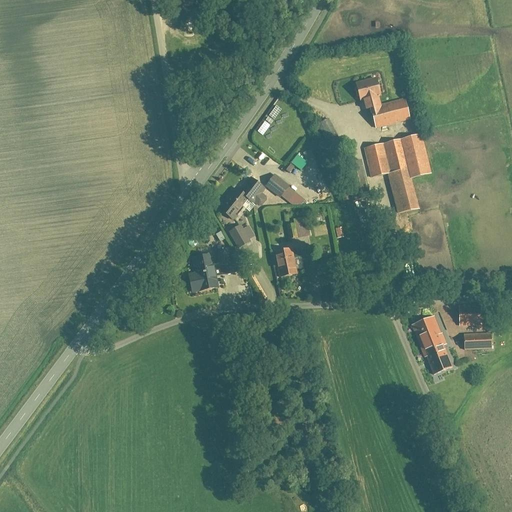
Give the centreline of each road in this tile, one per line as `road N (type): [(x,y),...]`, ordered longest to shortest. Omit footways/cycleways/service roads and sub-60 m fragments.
road 1 (residential): [(80,343),(106,352),(191,317),(247,305),(384,305),(397,319),(477,511)]
road 2 (tertiary): [(80,343),(269,86),(321,0)]
road 3 (tertiary): [(0,449),(80,343)]
road 4 (track): [(511,298),(384,305)]
